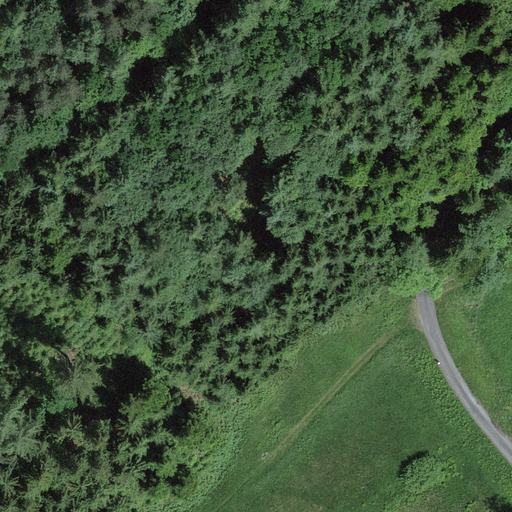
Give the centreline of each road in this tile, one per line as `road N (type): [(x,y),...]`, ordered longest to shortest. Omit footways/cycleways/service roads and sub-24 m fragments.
road 1 (unclassified): [(511,450),(448,366),(423,288),(424,256),(439,217),(511,108)]
road 2 (unclassified): [(0,185),(229,0)]
